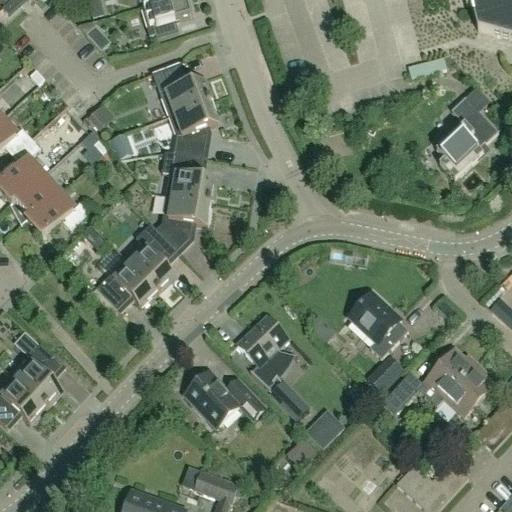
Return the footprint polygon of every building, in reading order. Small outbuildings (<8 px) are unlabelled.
[(15,0),(12,3),(17,10),(27,1),(25,0),(15,0)] [(105,21),(98,0),(85,0),(93,25),(105,21)] [(137,0),(139,4),(142,6),(148,4),(150,10),(183,0),(137,0)] [(192,21),(186,0),(183,0),(150,10),(156,32),(152,33),(156,44),(179,37),(176,26),(192,21)] [(511,0),(462,0),(467,11),(471,7),(478,35),(511,44),(511,0)] [(8,18),(17,10),(12,3),(2,12),(8,18)] [(444,62),(408,72),(411,83),(446,73),(444,62)] [(210,107),(211,107),(203,85),(188,90),(180,68),(152,79),(169,122),(209,107),(210,107)] [(37,76),(30,81),(39,90),(45,85),(37,76)] [(439,169),(455,186),(484,159),(480,155),(498,137),(466,103),(452,116),(464,129),(437,155),(445,164),(439,169)] [(176,142),(174,155),(203,160),(207,139),(204,133),(218,128),(210,107),(209,107),(169,122),(176,142)] [(95,116),(88,122),(99,135),(107,128),(95,116)] [(16,141),(1,125),(0,125),(0,156),(5,152),(13,161),(31,145),(22,135),(16,141)] [(99,145),(92,138),(87,143),(94,151),(99,145)] [(125,139),(103,147),(109,153),(118,164),(132,158),(125,139)] [(95,151),(102,160),(107,155),(101,144),(95,151)] [(31,145),(13,161),(22,171),(0,190),(0,197),(12,211),(43,182),(28,166),(40,154),(31,145)] [(174,155),(166,154),(162,178),(170,180),(167,201),(210,208),(210,209),(211,209),(215,186),(199,183),(203,160),(174,155)] [(43,182),(12,211),(10,212),(17,225),(22,221),(28,228),(58,199),(43,182)] [(73,215),(58,199),(28,228),(43,244),(62,227),(71,236),(89,219),(80,209),(73,215)] [(162,230),(157,235),(156,235),(177,256),(189,245),(192,229),(206,231),(210,209),(210,208),(167,201),(162,230)] [(156,235),(157,235),(151,230),(136,244),(142,250),(126,265),(158,297),(175,281),(163,270),(177,256),(156,235)] [(367,259),(331,254),(329,265),(366,271),(367,259)] [(158,297),(126,265),(96,294),(117,315),(131,302),(141,312),(157,297),(158,298),(158,297)] [(371,353),(381,363),(407,335),(399,328),(402,325),(371,297),(348,323),(376,348),(371,353)] [(510,315),(501,306),(494,313),(503,323),(510,315)] [(317,320),(313,338),(324,348),(335,337),(317,320)] [(418,320),(406,324),(411,337),(422,333),(418,320)] [(267,322),(237,350),(257,371),(261,375),(254,381),(297,425),(309,414),(283,387),(282,388),(280,384),(277,382),(287,363),(277,356),(289,345),(267,322)] [(32,368),(17,384),(17,385),(45,410),(44,411),(46,412),(62,394),(50,384),(63,370),(41,350),(28,364),(32,368)] [(437,412),(480,367),(470,358),(468,361),(458,352),(424,390),(411,378),(409,380),(382,408),(386,411),(377,420),(387,430),(396,421),(394,420),(418,395),(422,400),(430,391),(432,393),(425,401),(437,412)] [(382,397),(403,375),(389,361),(368,383),(382,397)] [(480,367),(437,412),(450,424),(457,415),(465,422),(497,387),(492,383),(494,379),(480,367)] [(254,425),(265,414),(236,383),(225,393),(209,377),(185,400),(217,433),(240,411),(254,425)] [(17,385),(17,384),(13,380),(0,394),(0,426),(6,432),(19,418),(29,427),(44,411),(45,410),(17,385)] [(511,417),(511,400),(493,420),(502,428),(511,417)] [(511,435),(511,417),(502,428),(511,436),(511,435)] [(502,428),(493,420),(475,440),(484,448),(502,428)] [(317,425),(306,436),(323,454),(335,443),(317,425)] [(493,456),(511,436),(502,428),(484,448),(493,456)] [(464,429),(451,444),(461,454),(475,439),(464,429)] [(284,467),(300,480),(316,461),(301,448),(284,467)] [(460,475),(451,467),(433,486),(442,495),(460,475)] [(406,498),(424,478),(416,470),(397,490),(406,498)] [(228,511),(238,489),(201,475),(193,493),(218,503),(215,511),(228,511)] [(469,483),(460,475),(442,495),(451,503),(469,483)] [(433,486),(424,478),(406,498),(415,506),(433,486)] [(426,511),(442,495),(433,486),(415,506),(421,511),(426,511)] [(442,511),(451,503),(442,495),(426,511),(442,511)] [(175,511),(131,496),(125,511),(175,511)]
